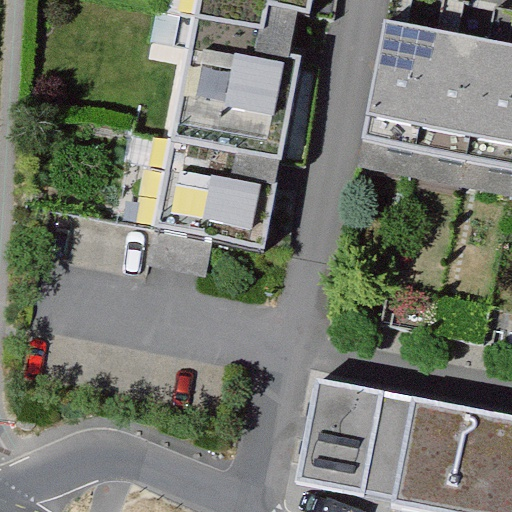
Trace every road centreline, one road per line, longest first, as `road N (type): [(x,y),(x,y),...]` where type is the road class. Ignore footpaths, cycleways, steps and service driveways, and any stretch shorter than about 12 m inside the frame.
road 1 (residential): [(275,370),(346,0)]
road 2 (track): [(0,317),(17,0)]
road 3 (residential): [(227,511),(142,468),(83,459),(0,495)]
road 4 (residential): [(511,412),(275,370)]
road 5 (residential): [(248,511),(275,370)]
